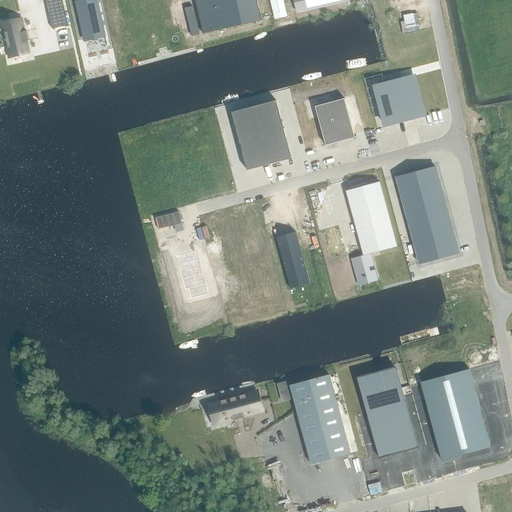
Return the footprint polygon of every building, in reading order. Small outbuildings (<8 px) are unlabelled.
[(62,0),(45,0),(52,29),(68,26),(62,0)] [(96,0),(84,0),(76,2),(85,41),(105,37),(96,0)] [(111,0),(115,17),(175,4),(173,0),(111,0)] [(194,0),(203,35),(261,22),(256,0),(194,0)] [(296,0),(299,10),(342,0),(296,0)] [(21,19),(2,24),(5,39),(5,42),(6,42),(9,57),(28,53),(26,41),(28,40),(26,31),(24,31),(21,19)] [(179,19),(118,32),(124,59),(185,46),(179,19)] [(414,76),(374,86),(383,121),(385,126),(389,125),(424,116),(414,76)] [(344,99),(314,107),(325,146),(355,138),(344,99)] [(276,101),(231,113),(247,171),(291,159),(276,101)] [(438,167),(399,177),(410,215),(423,264),(462,254),(448,204),(438,167)] [(379,182),(346,191),(349,201),(350,200),(353,211),(352,212),(357,233),(358,233),(361,244),(360,244),(364,256),(372,254),(373,253),(397,247),(379,182)] [(179,212),(156,217),(158,229),(182,224),(179,212)] [(297,233),(279,237),(295,297),(314,292),(297,233)] [(193,250),(173,256),(177,255),(180,267),(176,268),(179,278),(182,288),(185,287),(188,297),(187,297),(188,297),(205,293),(198,267),(193,250)] [(351,259),(358,285),(380,280),(372,254),(364,256),(351,259)] [(345,396),(357,393),(350,369),(338,373),(345,396)] [(375,376),(358,381),(366,412),(378,458),(417,448),(405,402),(401,388),(396,370),(395,370),(395,371),(385,373),(384,373),(384,374),(376,376),(376,375),(375,376)] [(469,370),(421,383),(441,460),(490,447),(469,370)] [(311,464),(350,453),(329,375),(290,386),(296,410),(311,464)] [(257,392),(209,405),(210,409),(214,425),(233,419),(233,421),(234,421),(234,420),(243,418),(244,418),(244,416),(253,414),(262,411),(260,402),(258,396),(257,392)] [(511,511),(511,494),(469,499),(470,511),(511,511)]
